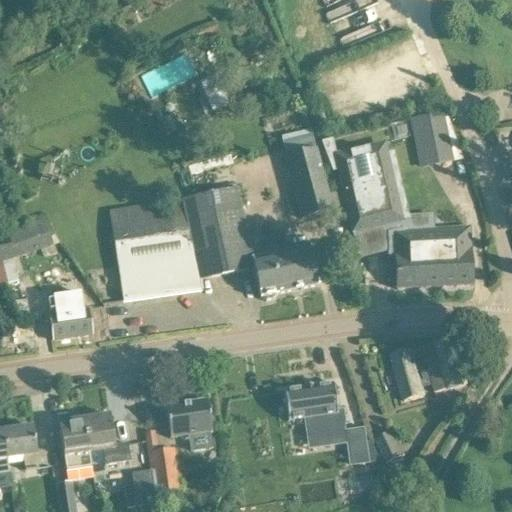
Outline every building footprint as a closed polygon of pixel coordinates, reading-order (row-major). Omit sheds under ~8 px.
[(200,85),(211,112),(228,105),(216,78),(200,85)] [(443,112),(411,119),(421,168),(453,161),(461,160),(445,112),(443,112)] [(285,159),(302,220),(332,212),(332,210),(338,208),(334,194),(328,196),(315,150),(311,152),(305,131),(280,138),(285,159)] [(336,164),(353,233),(400,222),(384,153),(336,164)] [(314,268),(310,248),(252,260),(237,190),(182,202),(110,213),(110,217),(120,284),(123,304),(203,292),(200,282),(253,270),(260,301),(261,300),(265,303),(273,301),(276,297),(277,297),(277,296),(318,287),(314,268)] [(40,221),(37,214),(24,220),(26,227),(0,234),(0,286),(18,283),(12,261),(41,250),(45,262),(57,257),(53,246),(43,220),(40,221)] [(403,229),(386,233),(387,252),(388,258),(394,258),(395,266),(396,291),(472,287),(470,253),(469,233),(447,234),(434,235),(405,236),(403,229)] [(49,315),(53,342),(92,337),(88,309),(49,315)] [(391,356),(397,376),(404,403),(425,397),(422,389),(432,386),(435,395),(466,386),(453,340),(422,348),(427,366),(415,369),(410,351),(391,356)] [(333,384),(283,391),(288,422),(304,420),(307,438),(345,432),(342,410),(337,411),(333,384)] [(207,402),(165,408),(170,439),(188,437),(190,453),(212,450),(209,434),(211,434),(207,402)] [(65,473),(92,469),(84,420),(73,422),(72,415),(57,417),(65,473)] [(109,416),(84,420),(89,454),(102,452),(104,467),(130,463),(127,445),(114,447),(109,416)] [(32,428),(3,432),(7,461),(23,458),(25,472),(38,471),(36,456),(32,428)] [(365,429),(349,431),(354,468),(371,466),(365,429)] [(7,461),(3,432),(0,432),(0,476),(9,475),(7,461)] [(375,441),(387,466),(403,458),(391,434),(375,441)] [(152,454),(158,494),(179,491),(173,451),(152,454)] [(123,490),(126,510),(155,505),(150,472),(134,475),(136,488),(123,490)] [(76,511),(72,484),(56,487),(59,511),(76,511)]
